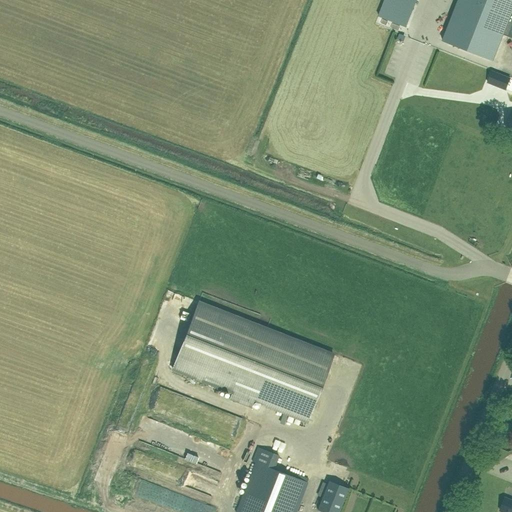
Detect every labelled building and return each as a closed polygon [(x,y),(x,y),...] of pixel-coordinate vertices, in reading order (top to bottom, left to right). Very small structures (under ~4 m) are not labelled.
[(384,0),(378,14),(406,25),(416,0),(384,0)] [(511,0),(458,0),(443,41),(493,61),(511,12),(511,0)] [(491,68),(487,80),(505,87),(510,76),(491,68)] [(334,353),(198,300),(171,370),(231,394),(229,400),(250,408),(253,401),(264,405),(263,407),(307,424),(334,353)] [(149,376),(134,374),(131,395),(146,397),(149,376)] [(279,456),(257,448),(252,461),(259,464),(240,511),(296,511),(307,483),(307,482),(308,479),(298,476),(297,479),(273,470),(279,456)] [(212,461),(209,468),(221,473),(224,465),(212,461)] [(338,511),(348,489),(328,481),(316,510),(322,511),(338,511)] [(500,510),(503,511),(511,511),(511,500),(505,498),(500,510)]
